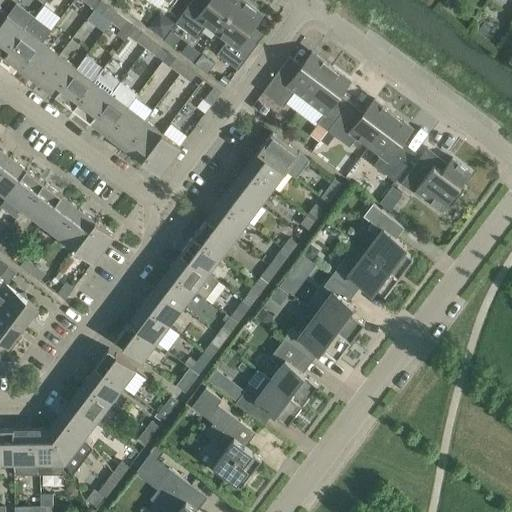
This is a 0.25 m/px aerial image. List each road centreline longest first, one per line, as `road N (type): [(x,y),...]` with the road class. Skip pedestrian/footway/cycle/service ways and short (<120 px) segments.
road 1 (residential): [(282,511),(511,208)]
road 2 (residential): [(0,399),(35,398),(152,244),(155,204)]
road 3 (residential): [(155,204),(309,2)]
road 4 (residential): [(511,155),(309,2)]
road 5 (residential): [(155,204),(0,85)]
